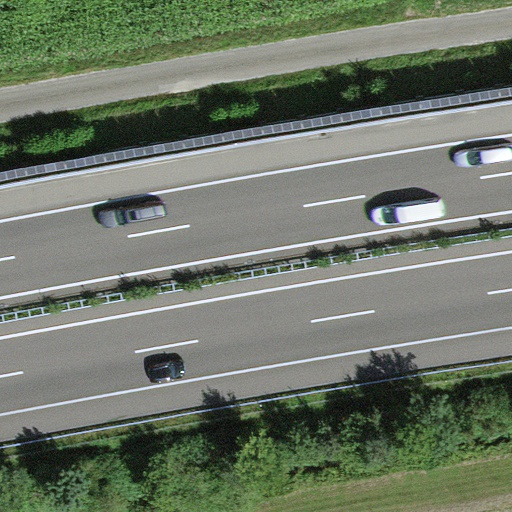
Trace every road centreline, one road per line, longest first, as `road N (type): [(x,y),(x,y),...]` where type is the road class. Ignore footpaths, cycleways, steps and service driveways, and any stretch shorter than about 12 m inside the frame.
road 1 (motorway): [(0,376),(511,289)]
road 2 (motorway): [(511,172),(0,259)]
road 3 (unclassified): [(511,22),(0,105)]
